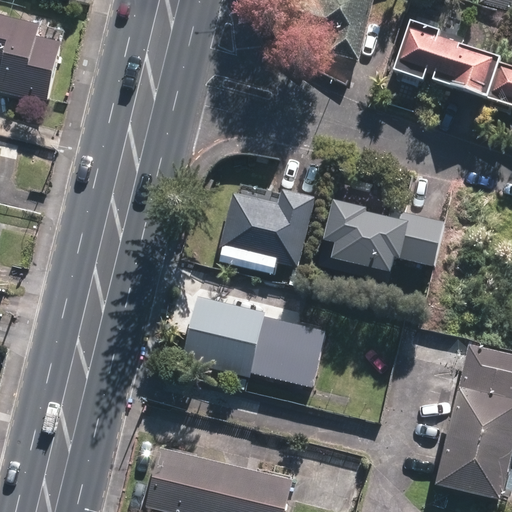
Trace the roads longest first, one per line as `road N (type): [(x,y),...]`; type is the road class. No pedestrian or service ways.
road 1 (primary): [(51,511),(152,92)]
road 2 (residential): [(372,134),(324,136),(152,92)]
road 3 (residential): [(511,176),(372,134)]
road 4 (residential): [(253,72),(287,81),(372,134)]
